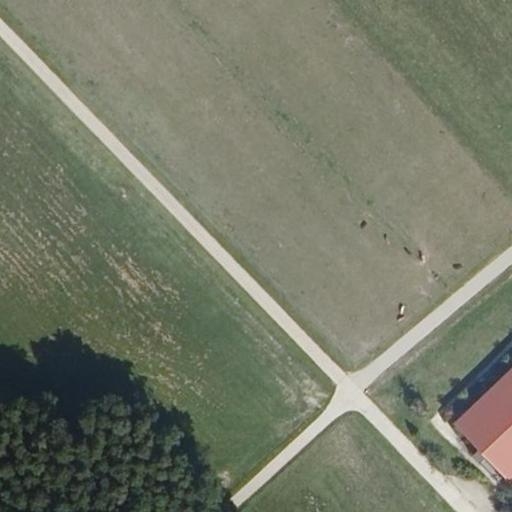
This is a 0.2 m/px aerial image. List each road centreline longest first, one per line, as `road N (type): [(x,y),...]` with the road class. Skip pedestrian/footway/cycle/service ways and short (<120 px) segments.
road 1 (track): [(469,511),(0,27)]
road 2 (track): [(222,511),(349,388),(511,254)]
